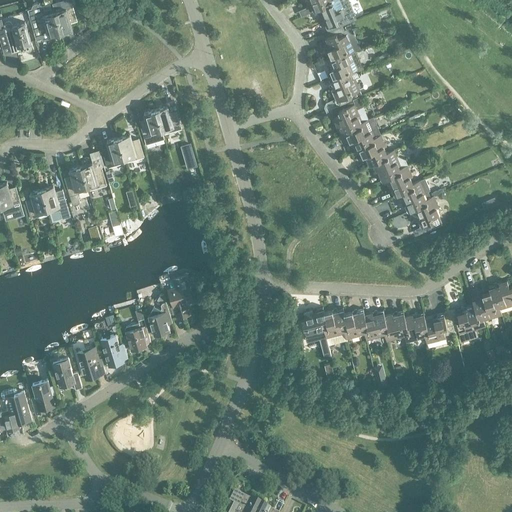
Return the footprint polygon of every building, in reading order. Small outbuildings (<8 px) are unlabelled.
[(323,2),(326,0),(307,0),(313,11),(318,9),(325,6),(323,2)] [(344,14),(342,7),(344,7),(340,0),(326,0),(323,2),(325,6),(318,9),(327,31),(339,26),(338,21),(336,17),(344,14)] [(54,8),(61,33),(72,29),(69,18),(76,16),(72,2),(54,8)] [(51,36),(61,33),(54,8),(29,15),(35,33),(40,32),(43,40),(51,37),(51,36)] [(24,22),(13,25),(13,24),(11,22),(9,21),(7,22),(5,24),(5,27),(4,27),(5,27),(0,28),(0,37),(3,46),(3,45),(9,43),(12,52),(23,49),(23,50),(24,49),(25,51),(27,51),(30,51),(31,49),(32,47),(24,22)] [(324,38),(332,56),(338,53),(340,57),(355,50),(361,48),(351,26),(324,38)] [(330,68),(329,69),(327,72),(330,77),(340,73),(342,77),(358,70),(353,59),(358,56),(355,50),(340,57),(338,53),(332,56),(326,58),(330,68)] [(387,53),(376,58),(378,62),(389,57),(387,53)] [(33,57),(26,60),(29,67),(36,63),(33,57)] [(330,77),(328,78),(335,96),(334,99),(337,105),(358,96),(362,95),(355,79),(360,77),(358,70),(342,77),(340,73),(330,77)] [(318,89),(311,90),(314,110),(321,109),(318,89)] [(391,104),(400,101),(397,93),(388,96),(391,104)] [(358,96),(334,107),(336,112),(338,111),(340,114),(334,117),(342,135),(347,133),(347,132),(354,129),(352,126),(368,119),(358,96)] [(167,105),(156,109),(163,134),(182,128),(177,114),(170,116),(167,105)] [(186,116),(193,114),(191,107),(184,109),(186,116)] [(156,109),(144,112),(147,123),(140,125),(145,139),(163,134),(156,109)] [(365,141),(381,134),(373,116),(368,119),(352,126),(354,129),(347,132),(347,133),(355,150),(360,148),(367,145),(365,141)] [(130,134),(118,137),(126,162),(144,157),(140,142),(133,144),(130,134)] [(321,140),(326,146),(334,140),(330,134),(321,140)] [(378,156),(386,152),(384,147),(386,146),(381,134),(365,141),(367,145),(360,148),(368,166),(373,163),(380,160),(378,156)] [(110,151),(103,153),(107,167),(126,162),(118,137),(107,141),(110,151)] [(407,165),(405,159),(397,156),(394,149),(386,152),(378,156),(380,160),(373,163),(381,181),(386,178),(393,175),(391,171),(407,165)] [(93,162),(81,165),(88,190),(107,185),(103,170),(96,172),(93,162)] [(74,205),(78,204),(80,201),(78,196),(79,193),(88,190),(81,165),(69,169),(71,175),(64,177),(70,196),(72,203),(74,205)] [(404,187),(413,183),(410,177),(412,176),(407,165),(391,171),(393,175),(386,178),(394,196),(399,194),(406,191),(404,187)] [(4,172),(8,185),(14,183),(9,170),(4,172)] [(430,196),(427,191),(430,190),(424,178),(413,183),(404,187),(406,191),(399,194),(407,211),(413,209),(419,206),(417,202),(430,196)] [(7,182),(0,184),(0,200),(3,210),(21,205),(17,191),(10,193),(7,182)] [(42,188),(49,213),(68,207),(62,189),(55,191),(54,185),(42,188)] [(42,188),(30,191),(33,202),(27,204),(31,218),(49,213),(42,188)] [(98,203),(110,199),(108,193),(96,196),(98,203)] [(481,194),(483,202),(490,201),(489,193),(481,194)] [(419,206),(413,209),(420,226),(422,226),(425,231),(442,223),(440,218),(438,214),(436,208),(438,207),(433,195),(417,202),(419,206)] [(186,303),(194,300),(189,284),(188,285),(185,275),(174,279),(176,288),(169,290),(173,306),(175,306),(178,317),(189,314),(186,303)] [(499,307),(500,307),(506,305),(506,307),(511,305),(511,286),(509,287),(507,280),(488,286),(490,292),(491,292),(493,299),(497,298),(499,307)] [(502,315),(500,307),(499,307),(497,298),(493,299),(491,292),(490,292),(472,297),(473,304),(474,304),(476,311),(480,309),(483,318),(489,316),(490,318),(502,315)] [(172,320),(169,310),(166,301),(165,298),(164,294),(160,295),(157,301),(159,309),(154,306),(149,316),(148,318),(150,319),(154,332),(153,333),(154,334),(155,335),(157,336),(158,334),(170,330),(167,321),(172,320)] [(449,308),(455,332),(458,331),(461,340),(475,336),(478,336),(476,328),(486,326),(483,318),(480,309),(476,311),(474,304),(473,304),(454,309),(453,307),(449,308)] [(325,312),(324,309),(323,306),(304,311),(306,318),(302,319),(306,336),(318,333),(318,330),(324,329),(322,320),(327,319),(325,312)] [(333,310),(332,306),(324,309),(325,312),(327,319),(322,320),(324,329),(328,344),(347,339),(346,338),(344,330),(342,321),(347,320),(345,313),(344,310),(343,307),(333,310)] [(354,311),(353,307),(344,310),(345,313),(347,320),(342,321),(344,330),(346,338),(359,335),(358,332),(364,331),(362,323),(367,321),(365,314),(363,308),(354,311)] [(448,333),(455,332),(449,308),(444,310),(445,312),(425,317),(427,325),(422,326),(424,334),(427,342),(445,337),(445,335),(448,334),(448,333)] [(387,322),(385,315),(383,309),(365,314),(367,321),(362,323),(364,331),(367,339),(379,336),(378,334),(384,332),(385,332),(382,324),(387,322)] [(407,323),(405,317),(403,310),(385,315),(387,322),(382,324),(385,332),(384,332),(386,340),(399,336),(398,335),(404,333),(402,325),(407,323)] [(427,325),(425,317),(424,311),(405,317),(407,323),(402,325),(404,333),(407,341),(419,338),(418,336),(424,334),(422,326),(427,325)] [(127,326),(125,328),(132,350),(147,345),(144,334),(149,332),(144,318),(138,319),(139,323),(127,326)] [(109,365),(123,361),(122,359),(128,357),(124,343),(119,344),(116,334),(101,338),(109,365)] [(86,378),(95,375),(95,374),(105,371),(100,353),(98,345),(78,351),(86,378)] [(68,357),(53,361),(60,386),(73,382),(75,389),(82,387),(78,371),(73,373),(68,357)] [(55,404),(48,379),(33,383),(36,396),(31,398),(36,413),(49,409),(51,417),(57,415),(54,405),(55,404)] [(19,423),(32,419),(24,390),(18,392),(17,390),(15,388),(13,388),(3,391),(2,392),(1,394),(3,399),(5,399),(8,409),(0,411),(0,420),(1,429),(6,428),(7,430),(20,427),(19,423)] [(244,496),(235,491),(229,501),(238,506),(235,511),(257,511),(262,505),(244,496)]
